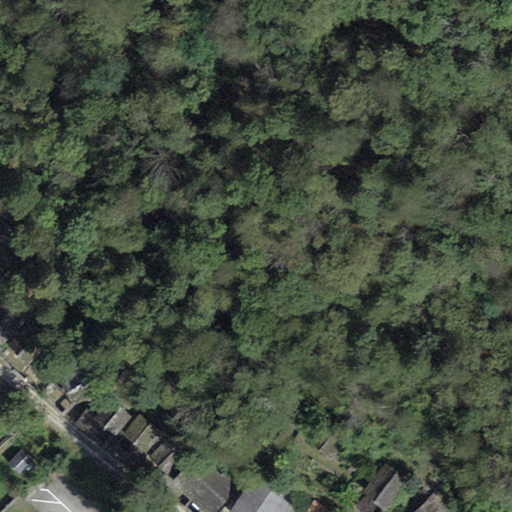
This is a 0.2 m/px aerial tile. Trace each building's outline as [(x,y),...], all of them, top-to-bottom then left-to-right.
[(24,322),(1,301),(0,301),(0,341),(4,345),(24,322)] [(41,350),(22,335),(9,351),(28,366),(41,350)] [(46,351),(34,366),(51,379),(62,363),(46,351)] [(83,369),(60,381),(72,405),(96,392),(83,369)] [(132,417),(109,400),(97,416),(87,409),(76,424),(92,436),(101,424),(118,436),(132,417)] [(162,434),(139,415),(122,436),(145,455),(162,434)] [(333,427),(315,448),(330,460),(348,440),(333,427)] [(185,453),(166,438),(150,458),(159,465),(157,467),(168,475),(185,453)] [(221,479),(197,456),(172,484),(203,511),(216,511),(241,484),(227,472),(221,479)] [(408,484),(386,464),(362,490),(367,494),(379,505),(384,510),(408,484)] [(283,495),(261,481),(253,475),(229,511),(296,511),(297,511),(280,501),(283,495)] [(455,511),(456,511),(436,491),(414,511),(455,511)] [(360,511),(372,511),(379,505),(367,494),(355,507),(360,511)]
